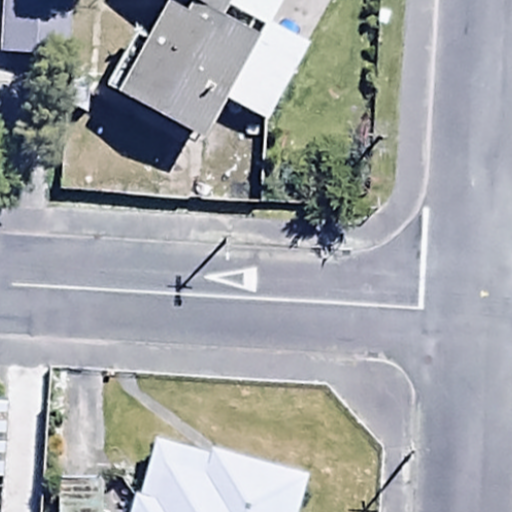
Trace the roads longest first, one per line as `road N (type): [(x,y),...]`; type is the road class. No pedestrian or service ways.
road 1 (residential): [(0,283),(468,312)]
road 2 (residential): [(485,0),(468,312)]
road 3 (residential): [(468,312),(460,511)]
